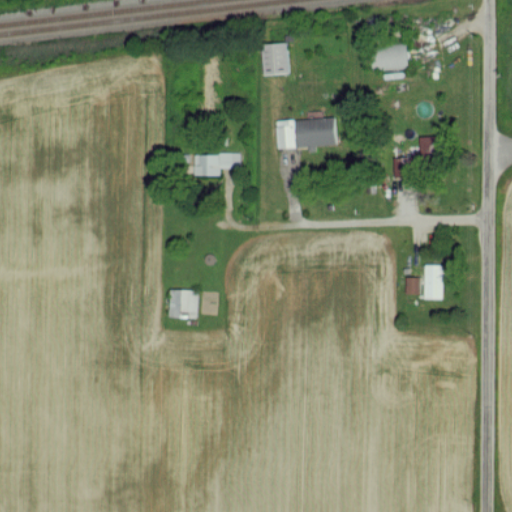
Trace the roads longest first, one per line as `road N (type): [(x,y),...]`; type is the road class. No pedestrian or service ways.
road 1 (tertiary): [(489,511),(489,0)]
road 2 (residential): [(490,223),(239,224),(229,222),(225,199)]
